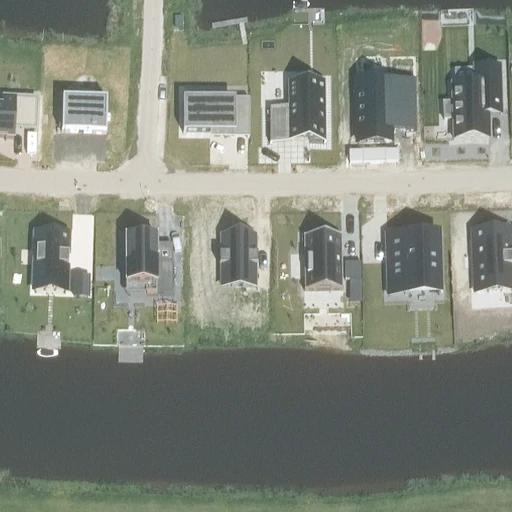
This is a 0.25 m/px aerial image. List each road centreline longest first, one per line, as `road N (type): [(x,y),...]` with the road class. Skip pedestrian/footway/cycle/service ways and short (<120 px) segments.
road 1 (tertiary): [(511,178),(144,184)]
road 2 (residential): [(144,184),(152,0)]
road 3 (tertiary): [(144,184),(0,179)]
